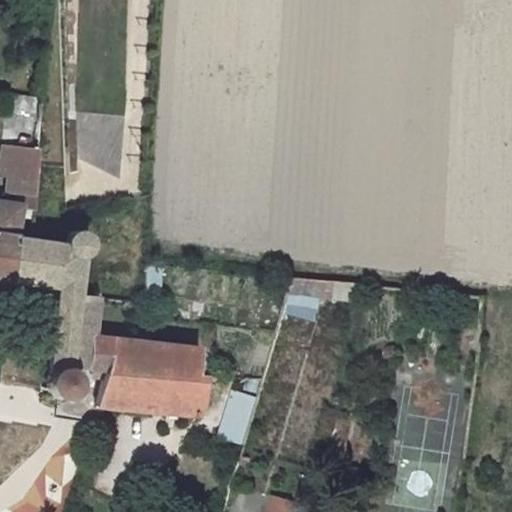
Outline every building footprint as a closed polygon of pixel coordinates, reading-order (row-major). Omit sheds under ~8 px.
[(32,133),(33,96),(6,96),(5,132),(32,133)] [(11,207),(29,209),(33,148),(13,146),(9,203),(11,204),(11,207)] [(0,279),(6,280),(10,238),(8,238),(11,207),(11,204),(9,203),(0,202),(0,279)] [(11,207),(8,238),(10,238),(27,224),(29,209),(11,207)] [(62,368),(67,369),(67,365),(74,294),(78,256),(81,256),(87,252),(89,245),(89,241),(88,238),(86,235),(79,232),(72,233),(69,235),(66,242),(66,245),(10,238),(6,280),(41,284),(40,294),(52,296),(45,373),(48,373),(52,370),(57,368),(62,368)] [(144,264),(142,302),(155,303),(159,265),(144,264)] [(321,291),(291,283),(284,315),(313,322),(321,291)] [(196,347),(139,341),(95,336),(89,333),(93,297),(74,294),(67,365),(102,369),(92,404),(197,413),(202,368),(194,367),(196,347)] [(52,370),(48,373),(45,378),(43,384),(44,390),(47,395),(52,399),(57,401),(63,401),(69,399),(73,394),(76,389),(77,383),(75,377),(72,373),(67,369),(62,368),(57,368),(52,370)] [(255,397),(230,389),(215,438),(240,445),(255,397)]
